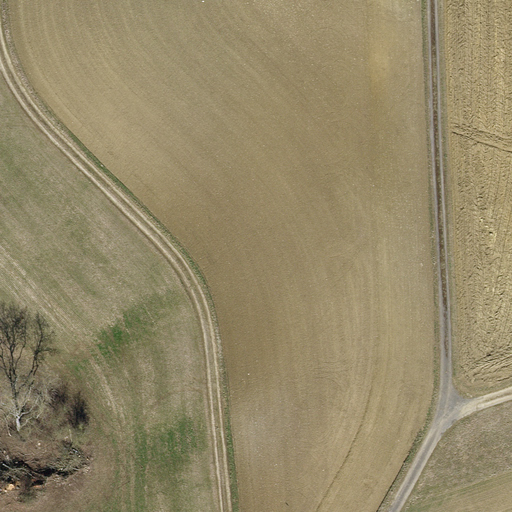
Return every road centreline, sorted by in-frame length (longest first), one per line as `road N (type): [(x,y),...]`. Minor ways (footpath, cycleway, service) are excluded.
road 1 (track): [(13,0),(31,102),(210,305),(233,511)]
road 2 (track): [(451,418),(440,0)]
